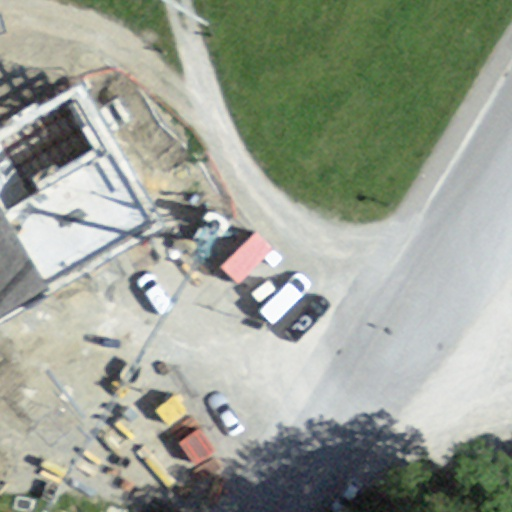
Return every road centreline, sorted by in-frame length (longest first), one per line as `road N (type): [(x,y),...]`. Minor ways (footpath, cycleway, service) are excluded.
road 1 (track): [(403,307),(247,196),(197,104),(168,0)]
road 2 (secondary): [(285,511),(403,307)]
road 3 (secondary): [(511,114),(403,307)]
